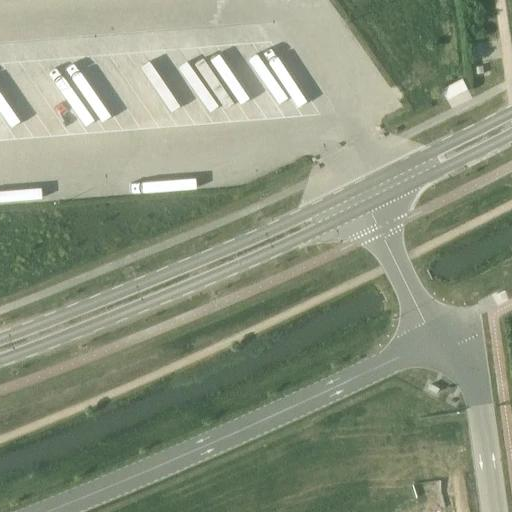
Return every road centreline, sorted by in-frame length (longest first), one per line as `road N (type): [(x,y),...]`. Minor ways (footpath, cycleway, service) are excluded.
road 1 (unclassified): [(367,208),(431,336),(262,421),(43,511)]
road 2 (unclassified): [(0,361),(367,208)]
road 3 (unclassified): [(358,189),(0,339)]
road 4 (unclassified): [(511,112),(358,189)]
road 5 (unclassified): [(367,208),(511,136)]
